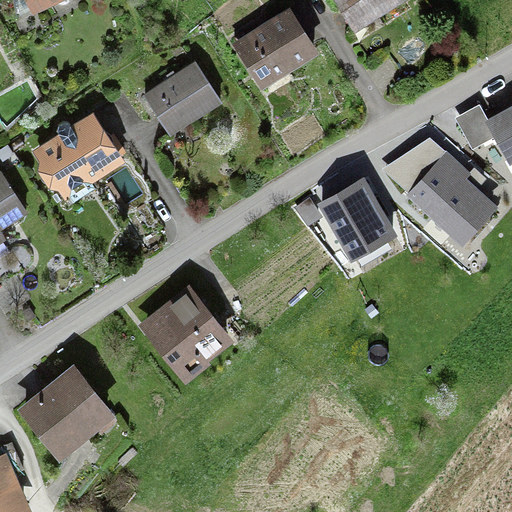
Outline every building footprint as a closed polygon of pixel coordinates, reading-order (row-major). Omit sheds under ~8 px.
[(30,0),(35,8),(50,0),(30,0)] [(335,0),(351,24),(374,9),(377,14),(398,0),(335,0)] [(234,37),(262,82),(314,49),(289,10),(247,37),(243,31),(234,37)] [(196,61),(145,94),(166,127),(189,112),(192,117),(220,99),(196,61)] [(511,107),(488,121),(509,159),(511,157),(511,107)] [(74,130),(69,122),(63,121),(58,124),(57,130),(62,138),(40,152),(72,201),(96,186),(89,174),(124,151),(113,134),(104,140),(91,119),(74,130)] [(442,159),(411,193),(453,232),(484,197),(442,159)] [(0,227),(25,211),(0,172),(0,171),(0,240),(5,237),(0,229),(0,227)] [(360,178),(321,202),(352,255),(392,231),(360,178)] [(188,290),(146,324),(186,373),(203,360),(201,357),(226,337),(188,290)] [(90,425),(107,411),(73,369),(25,407),(57,446),(87,421),(90,425)] [(0,452),(3,459),(0,459),(0,511),(7,511),(23,505),(10,474),(23,468),(12,443),(0,448),(0,452)]
